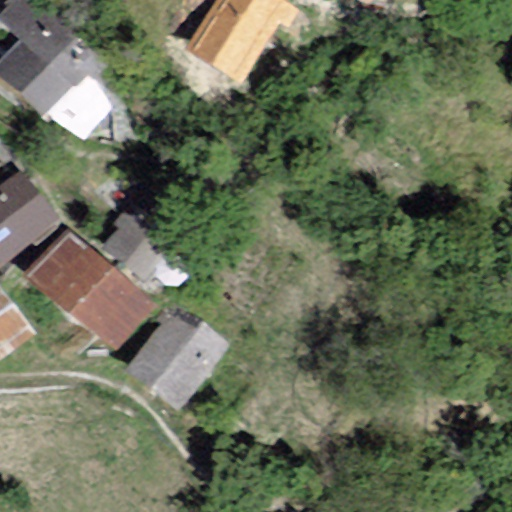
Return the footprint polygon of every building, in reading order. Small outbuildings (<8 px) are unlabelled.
[(288,23),(245,0),(231,0),(194,71),(247,99),(288,23)] [(122,94),(41,34),(0,88),(81,149),(122,94)] [(12,198),(0,208),(0,275),(4,280),(49,240),(12,198)] [(133,225),(109,262),(153,291),(178,253),(133,225)] [(125,293),(66,259),(38,292),(125,361),(153,321),(125,293)] [(0,375),(35,347),(0,305),(0,375)] [(223,358),(173,327),(136,385),(187,416),(223,358)]
